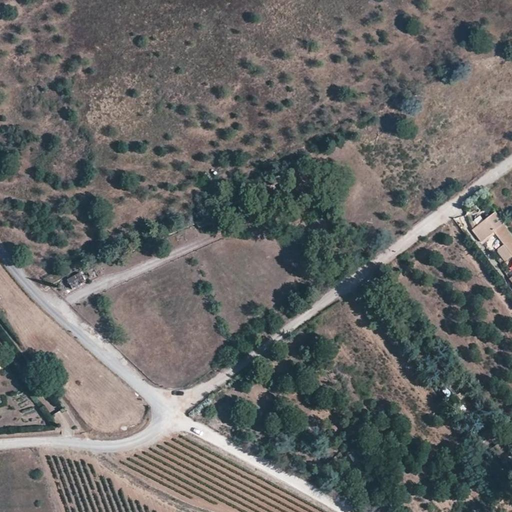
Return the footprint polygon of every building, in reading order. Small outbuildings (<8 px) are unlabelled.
[(495,212),(494,210),(471,228),(482,241),(494,231),(503,243),(511,255),(511,254),(511,234),(502,222),(502,221),(495,212)] [(200,229),(214,222),(210,216),(197,222),(200,229)] [(511,255),(503,243),(498,247),(507,258),(511,255)] [(73,290),(86,282),(81,272),(67,280),(73,290)] [(52,415),(61,431),(74,423),(65,408),(52,415)] [(498,457),(505,452),(499,443),(491,448),(498,457)] [(359,472),(369,467),(359,449),(350,455),(359,472)]
